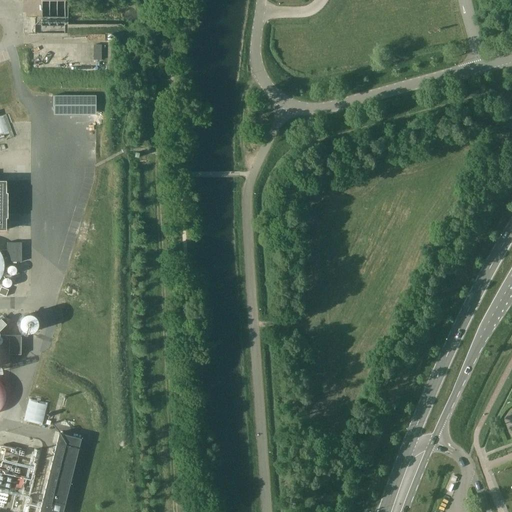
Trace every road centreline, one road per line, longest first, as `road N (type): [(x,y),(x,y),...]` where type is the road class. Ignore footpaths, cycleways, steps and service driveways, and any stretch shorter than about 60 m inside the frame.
road 1 (unclassified): [(286,104),(245,199),(265,511)]
road 2 (primary): [(511,230),(462,321),(384,511)]
road 3 (primary): [(404,511),(511,282)]
road 4 (unclassified): [(286,104),(331,108),(482,65)]
